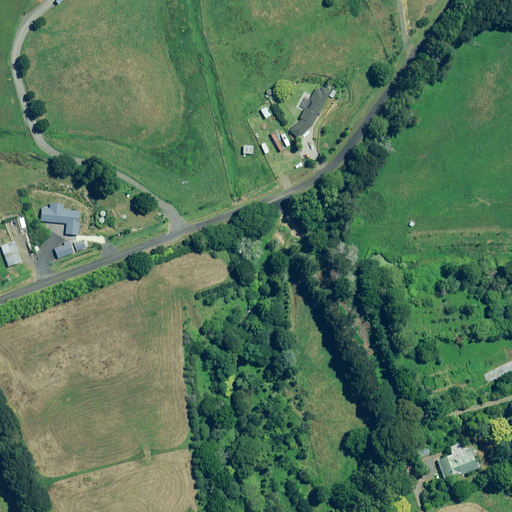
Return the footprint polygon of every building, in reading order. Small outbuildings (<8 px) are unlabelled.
[(297,140),(310,128),(316,116),(318,117),(322,111),(320,110),(330,91),(321,86),(319,90),(315,87),(298,118),(301,119),(288,131),(297,140)] [(252,154),(252,146),(242,145),(242,153),(252,154)] [(62,204),(49,203),(48,208),(41,207),(40,221),(65,223),(64,234),(76,235),(78,211),(62,209),(62,204)] [(20,262),(13,241),(0,245),(0,246),(7,267),(20,262)] [(72,253),(68,243),(53,248),(57,258),(72,253)] [(464,457),(460,446),(449,450),(451,455),(436,460),(443,480),(448,479),(447,477),(457,473),(458,475),(477,468),(471,454),(464,457)]
